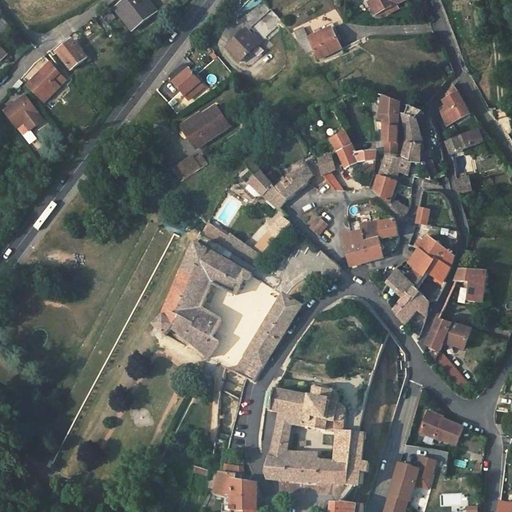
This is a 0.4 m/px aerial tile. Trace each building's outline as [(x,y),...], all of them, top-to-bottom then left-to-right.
[(157,12),(147,0),(117,0),(112,4),(133,31),(157,12)] [(400,9),(397,4),(406,0),(375,0),(369,3),(375,15),(385,10),(388,15),(400,9)] [(283,24),(272,10),(252,28),(264,41),(283,24)] [(319,61),(342,49),(332,29),(309,39),(305,28),(295,32),(303,50),(305,49),(307,54),(314,51),(319,61)] [(240,62),(260,45),(252,36),(248,32),(242,37),(234,45),(229,49),(240,62)] [(234,45),(242,37),(238,33),(230,41),(234,45)] [(254,34),(252,36),(260,45),(262,42),(254,34)] [(70,36),(66,39),(54,48),(71,71),(87,58),(70,36)] [(185,96),(191,92),(193,94),(201,87),(198,85),(201,83),(191,71),(193,69),(187,62),(169,77),(185,96)] [(28,87),(45,103),(60,87),(53,81),(60,74),(51,64),(28,87)] [(447,107),(441,110),(447,126),(470,115),(464,103),(459,94),(453,86),(446,95),(448,99),(444,101),(447,107)] [(377,102),(383,103),(380,115),(378,115),(378,119),(384,120),(385,143),(384,155),(397,155),(398,131),(401,104),(378,94),(377,102)] [(5,112),(16,128),(23,123),(29,131),(43,121),(36,113),(38,112),(26,97),(5,112)] [(205,122),(187,134),(196,149),(229,126),(216,107),(202,116),(205,122)] [(424,113),(421,112),(410,107),(407,116),(403,115),(407,132),(407,144),(423,146),(420,132),(417,121),(424,113)] [(181,126),(187,134),(205,122),(202,116),(200,114),(181,126)] [(447,143),(451,155),(491,140),(483,129),(447,143)] [(376,151),(355,153),(352,146),(346,134),(332,141),(338,153),(345,169),(359,163),(375,161),(376,151)] [(421,165),(421,163),(422,152),(423,146),(407,144),(402,160),(400,173),(408,176),(412,164),(421,165)] [(199,154),(194,157),(200,167),(206,163),(199,154)] [(199,169),(193,161),(191,157),(172,170),(179,182),(199,169)] [(319,161),(322,176),(335,192),(343,192),(330,174),(335,171),(332,157),(319,161)] [(400,173),(402,160),(389,158),(387,159),(380,177),(396,182),(400,173)] [(429,161),(425,162),(432,180),(438,178),(431,161),(429,161)] [(293,177),(277,190),(288,200),(296,194),(308,184),(313,176),(305,162),(290,171),(293,177)] [(288,200),(277,190),(263,174),(252,184),(246,190),(255,198),(261,198),(263,195),(280,211),(288,200)] [(399,183),(396,182),(380,177),(376,189),(375,192),(377,194),(389,204),(399,183)] [(456,181),(458,193),(472,191),(470,177),(466,178),(456,181)] [(407,214),(409,209),(395,202),(392,207),(403,218),(407,214)] [(419,209),(416,224),(427,226),(430,212),(419,209)] [(278,239),(290,224),(282,217),(269,232),(278,239)] [(328,226),(320,219),(311,228),(319,236),(328,226)] [(380,224),(381,239),(398,237),(396,221),(380,224)] [(203,235),(223,246),(232,235),(211,222),(203,235)] [(380,240),(381,239),(380,224),(362,226),(363,232),(365,243),(380,240)] [(278,239),(269,232),(253,250),(263,256),(278,239)] [(384,259),(380,240),(365,243),(363,232),(344,236),(350,267),(358,265),(384,259)] [(232,235),(223,246),(254,266),(263,256),(253,250),(232,235)] [(415,248),(420,250),(421,251),(436,262),(437,259),(451,269),(456,257),(442,250),(429,237),(425,243),(421,240),(415,248)] [(182,337),(210,358),(221,343),(214,338),(223,321),(204,309),(214,286),(236,296),(246,280),(249,282),(253,276),(248,273),(197,245),(191,257),(164,318),(156,326),(167,337),(173,330),(182,337)] [(448,275),(451,269),(437,259),(436,262),(421,251),(420,250),(410,264),(415,268),(408,280),(417,288),(427,272),(435,277),(433,281),(444,288),(446,283),(444,282),(448,275)] [(489,272),(461,270),(458,276),(456,282),(470,284),(468,301),(479,303),(479,306),(484,307),(489,272)] [(414,299),(421,292),(417,288),(408,280),(399,271),(390,283),(404,297),(407,294),(414,299)] [(430,302),(421,292),(414,299),(407,294),(404,297),(393,311),(397,317),(405,325),(418,310),(427,317),(430,302)] [(284,295),(236,374),(247,379),(254,383),(281,340),(302,306),(284,295)] [(427,345),(440,352),(445,344),(453,324),(439,319),(427,345)] [(473,331),(453,324),(445,344),(465,350),(473,331)] [(469,385),(440,352),(436,360),(462,391),(469,385)] [(282,414),(279,423),(292,426),(307,428),(307,430),(310,430),(310,429),(322,431),(323,433),(338,435),(338,432),(344,432),(345,418),(344,418),(345,414),(345,410),(346,410),(346,408),(344,409),(343,407),(340,405),(340,403),(338,403),(338,399),(337,396),(334,394),(334,390),(332,390),(332,392),(317,389),(317,387),(315,387),(315,389),(313,388),(313,391),(314,391),(313,398),(302,396),(303,392),(301,392),(300,396),(293,394),(293,390),(291,390),(291,394),(283,393),(284,389),(282,388),(282,392),(277,391),(276,393),(278,393),(276,402),(274,410),(273,410),(273,412),(282,414)] [(443,421),(443,420),(444,418),(428,412),(427,415),(443,421)] [(464,428),(443,420),(443,421),(427,415),(420,432),(436,439),(437,436),(443,438),(442,439),(457,445),(464,428)] [(288,453),(291,431),(292,426),(279,423),(278,429),(271,458),(290,461),(291,453),(288,453)] [(338,435),(336,463),(336,464),(350,464),(349,486),(353,486),(360,487),(361,472),(368,472),(369,463),(362,463),(365,433),(363,433),(363,429),(359,428),(359,433),(344,432),(338,432),(338,435)] [(303,482),(305,454),(291,453),(290,461),(287,481),(295,482),(303,482)] [(318,484),(319,461),(319,455),(305,454),(303,482),(311,483),(318,484)] [(287,481),(290,461),(271,458),(267,473),(269,480),(278,481),(287,481)] [(400,464),(390,495),(411,501),(416,485),(429,489),(437,463),(421,458),(417,470),(400,464)] [(332,485),(349,486),(350,464),(336,464),(336,463),(319,461),(318,484),(332,485)] [(216,495),(224,497),(228,478),(242,480),(243,475),(244,476),(243,467),(237,467),(226,466),(224,473),(222,473),(216,495)] [(194,473),(209,476),(209,471),(195,467),(194,473)] [(224,497),(227,498),(231,481),(242,482),(242,480),(228,478),(224,497)] [(258,485),(242,482),(231,481),(227,498),(226,511),(257,511),(258,498),(258,485)] [(355,511),(357,505),(340,502),(340,504),(331,503),(330,511),(355,511)] [(498,511),(511,511),(511,504),(500,502),(498,511)]
